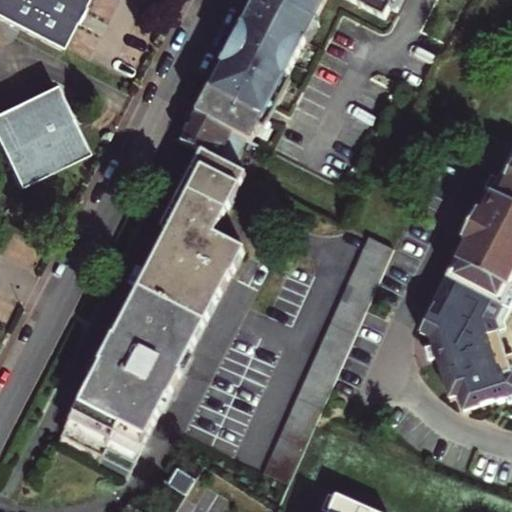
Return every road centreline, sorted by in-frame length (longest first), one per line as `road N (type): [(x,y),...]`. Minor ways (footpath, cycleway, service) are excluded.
road 1 (residential): [(0,418),(217,0)]
road 2 (residential): [(511,446),(443,419),(408,381),(397,351),(400,322),(481,152)]
road 3 (unknown): [(142,143),(167,169),(167,198),(67,413)]
